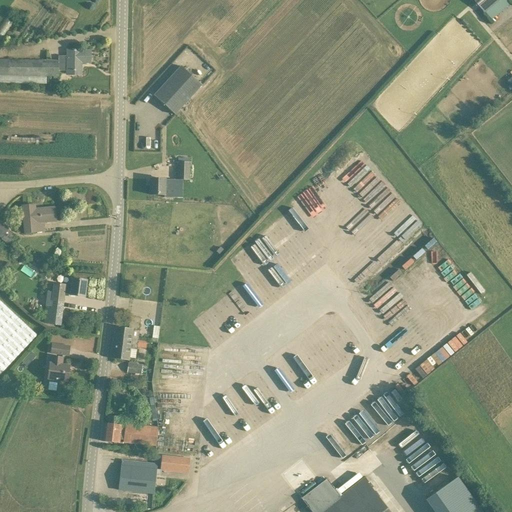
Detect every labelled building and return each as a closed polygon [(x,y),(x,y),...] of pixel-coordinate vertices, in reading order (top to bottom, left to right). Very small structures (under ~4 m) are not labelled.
[(473,0),(485,13),(500,0),(473,0)] [(58,56),(58,61),(58,71),(72,72),(72,75),(81,75),(81,62),(85,62),(85,63),(91,63),(91,51),(68,51),(68,56),(58,56)] [(0,59),(0,83),(46,84),(46,77),(47,76),(58,77),(58,71),(58,61),(0,59)] [(154,96),(175,115),(202,85),(181,66),(154,96)] [(177,179),(190,179),(190,162),(178,161),(177,179)] [(165,180),(150,179),(150,195),(165,195),(165,187),(173,187),(173,180),(165,180)] [(43,222),(56,221),(55,208),(35,209),(34,205),(22,206),(25,233),(37,233),(44,232),(43,222)] [(8,229),(0,223),(0,236),(2,238),(8,229)] [(290,252),(286,255),(301,277),(305,274),(290,252)] [(43,257),(42,264),(49,265),(50,258),(43,257)] [(32,277),(36,272),(24,264),(20,270),(32,277)] [(282,288),(286,284),(271,268),(263,275),(273,285),(277,282),(282,288)] [(84,299),(85,297),(87,281),(72,279),(71,286),(55,284),(53,300),(50,300),(47,319),(61,320),(63,303),(64,294),(71,295),(70,297),(84,299)] [(0,374),(30,343),(37,335),(0,300),(0,374)] [(138,330),(139,330),(141,318),(130,317),(129,328),(116,327),(112,359),(129,361),(130,349),(136,350),(138,339),(137,339),(138,330)] [(324,332),(337,355),(342,353),(329,329),(324,332)] [(309,343),(298,352),(316,375),(326,366),(326,367),(332,362),(323,350),(328,347),(319,335),(309,343)] [(70,346),(60,345),(51,344),(50,353),(69,355),(70,346)] [(27,355),(33,360),(36,356),(31,352),(27,355)] [(48,378),(68,381),(69,365),(62,365),(63,358),(53,357),(52,363),(50,363),(48,378)] [(286,361),(302,383),(307,380),(291,357),(286,361)] [(127,372),(141,374),(142,365),(128,363),(127,372)] [(120,425),(120,417),(109,416),(108,424),(105,423),(103,441),(119,443),(120,440),(124,440),(123,442),(156,446),(158,428),(125,424),(125,426),(120,425)] [(162,456),(161,470),(188,473),(189,458),(162,456)] [(157,464),(121,460),(118,490),(154,494),(157,464)] [(485,511),(462,476),(430,497),(439,511),(485,511)] [(389,511),(363,478),(339,496),(326,479),(301,498),(311,511),(389,511)]
